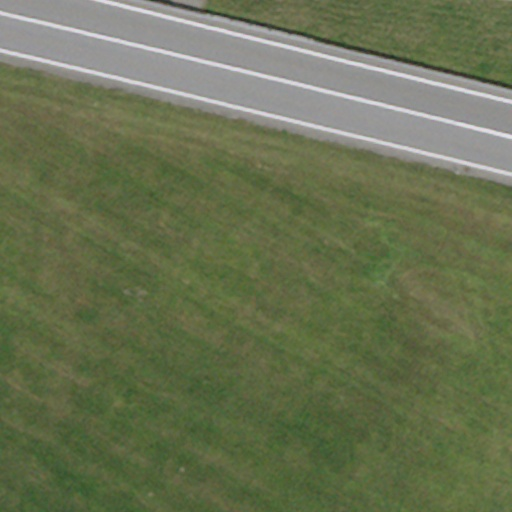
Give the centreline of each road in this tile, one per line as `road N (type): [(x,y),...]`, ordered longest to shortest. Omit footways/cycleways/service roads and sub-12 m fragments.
road 1 (tertiary): [(0,28),(511,153)]
road 2 (tertiary): [(511,114),(40,0)]
